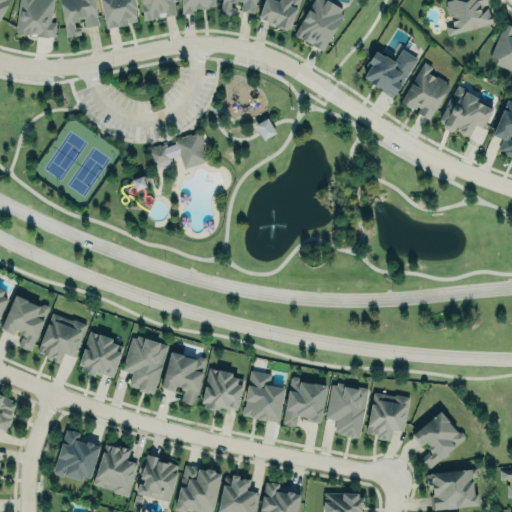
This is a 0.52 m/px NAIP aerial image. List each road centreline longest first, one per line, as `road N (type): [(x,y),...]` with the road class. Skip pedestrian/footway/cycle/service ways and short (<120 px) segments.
road 1 (residential): [(0,59),(50,68),(194,42),(242,48),(438,158),(511,188)]
road 2 (secondary): [(0,236),(90,277),(249,326),(363,348),(511,359)]
road 3 (secondary): [(511,286),(357,299),(253,290),(104,247),(0,198)]
road 4 (residential): [(0,368),(169,428),(391,474)]
road 5 (residential): [(51,391),(29,465),(26,511)]
